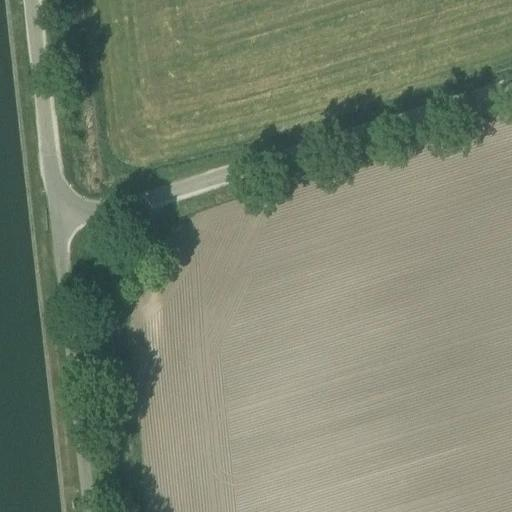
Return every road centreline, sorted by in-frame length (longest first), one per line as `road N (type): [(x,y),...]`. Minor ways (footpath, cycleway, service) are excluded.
road 1 (unclassified): [(51,223),(511,83)]
road 2 (unclassified): [(86,511),(51,223)]
road 3 (unclassified): [(51,223),(28,0)]
